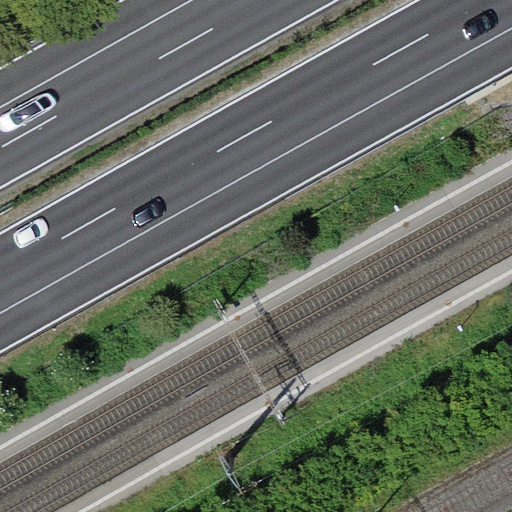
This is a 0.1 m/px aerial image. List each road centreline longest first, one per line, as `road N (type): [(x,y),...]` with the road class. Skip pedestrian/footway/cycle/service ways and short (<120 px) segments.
road 1 (motorway): [(0,276),(497,0)]
road 2 (motorway): [(267,0),(0,149)]
